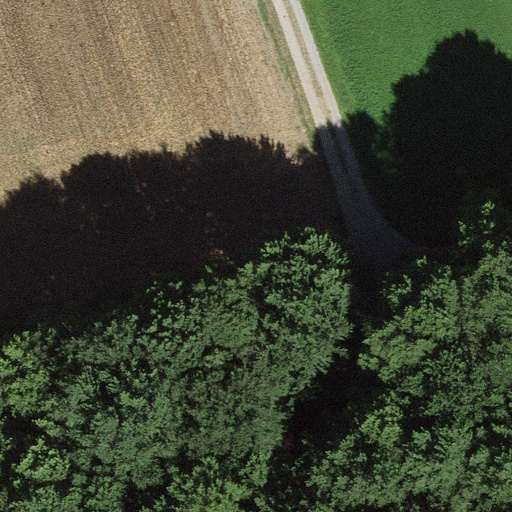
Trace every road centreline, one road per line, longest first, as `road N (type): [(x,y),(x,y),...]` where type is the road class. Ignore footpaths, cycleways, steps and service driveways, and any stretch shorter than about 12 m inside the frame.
road 1 (track): [(0,369),(377,275)]
road 2 (track): [(276,0),(377,275)]
road 3 (track): [(277,511),(336,444),(367,357),(377,275)]
road 4 (track): [(511,247),(377,275)]
